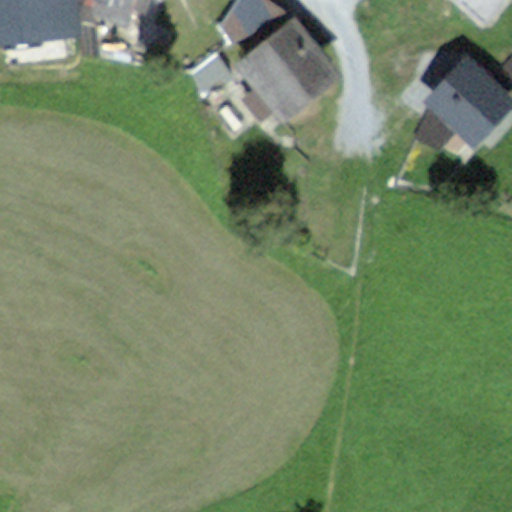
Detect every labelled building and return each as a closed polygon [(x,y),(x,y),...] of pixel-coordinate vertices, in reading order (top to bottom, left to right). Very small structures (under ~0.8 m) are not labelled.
[(72,0),(0,0),(0,48),(77,40),(72,0)] [(133,0),(88,0),(87,5),(126,19),(133,0)] [(285,11),(265,0),(232,0),(214,25),(228,45),(285,11)] [(452,0),(485,29),(510,0),(452,0)] [(333,84),(291,34),(243,75),(285,124),(333,84)] [(233,73),(216,54),(188,76),(198,92),(233,73)] [(511,89),(511,55),(486,81),(502,98),(511,89)] [(465,67),(425,108),(469,151),(509,109),(465,67)]
